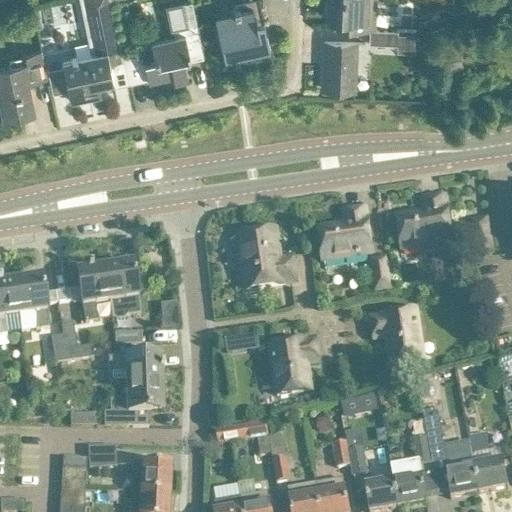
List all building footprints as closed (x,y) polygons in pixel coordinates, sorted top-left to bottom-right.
[(128,82),(122,56),(110,0),(82,0),(93,51),(61,58),(63,66),(47,69),(52,92),(68,89),(70,102),(89,98),(88,91),(100,88),(99,82),(113,79),(114,85),(128,82)] [(203,56),(193,8),(191,0),(168,6),(174,34),(152,39),(155,56),(139,59),(138,53),(122,56),(128,82),(172,73),(173,79),(188,76),(183,53),(200,49),(202,56),(203,56)] [(237,0),(235,0),(236,6),(233,6),(233,9),(214,13),(224,58),(230,56),(229,52),(254,47),(255,51),(269,48),(262,16),(259,0),(237,0)] [(326,0),(325,15),(339,16),(339,24),(336,24),(336,26),(370,28),(374,27),(375,0),(326,0)] [(398,28),(374,27),(370,28),(369,42),(397,43),(397,34),(397,32),(398,28)] [(397,34),(397,43),(414,44),(414,33),(397,32),(397,34)] [(356,41),(324,40),(321,87),(354,89),(356,41)] [(40,50),(20,54),(9,57),(10,64),(0,66),(0,100),(3,115),(33,109),(26,80),(46,76),(40,50)] [(450,243),(443,192),(441,192),(442,201),(429,202),(432,217),(425,218),(425,215),(398,219),(403,251),(450,243)] [(372,256),(364,204),(362,204),(363,212),(350,214),(353,229),(346,230),(346,227),(320,231),(324,263),(372,256)] [(491,250),(487,222),(471,225),(475,253),(491,250)] [(280,262),(275,234),(230,241),(230,242),(239,240),(247,292),(300,284),(300,282),(295,283),(293,268),(277,270),(276,263),(280,262)] [(389,259),(369,262),(374,296),(394,293),(389,259)] [(123,264),(105,267),(110,303),(112,321),(114,321),(117,323),(124,321),(126,319),(140,316),(132,265),(123,267),(123,264)] [(110,303),(105,267),(92,269),(92,268),(87,269),(88,272),(77,273),(85,325),(97,323),(95,306),(110,303)] [(32,278),(13,281),(19,317),(33,315),(36,332),(48,330),(41,279),(32,280),(32,278)] [(19,317),(13,281),(1,283),(1,282),(0,282),(0,337),(6,337),(3,319),(19,317)] [(416,313),(364,321),(364,323),(372,322),(374,335),(389,333),(390,339),(387,340),(391,366),(424,361),(416,313)] [(75,351),(72,325),(60,327),(61,339),(63,352),(75,351)] [(141,346),(140,334),(115,335),(115,347),(141,346)] [(65,364),(63,352),(61,339),(50,340),(53,366),(65,364)] [(310,392),(306,366),(303,366),(302,360),(317,358),(315,345),(323,343),(323,342),(271,349),(278,396),(270,397),(270,398),(310,392)] [(91,361),(89,349),(75,351),(63,352),(65,364),(91,361)] [(109,388),(126,387),(163,386),(163,373),(163,369),(160,369),(160,358),(108,360),(109,388)] [(163,406),(163,386),(126,387),(127,402),(109,403),(110,416),(104,416),(104,429),(148,429),(148,428),(144,428),(144,414),(162,414),(161,406),(163,406)] [(96,428),(96,416),(70,417),(70,429),(96,428)] [(424,423),(427,441),(432,465),(448,462),(440,420),(424,423)] [(272,457),(269,434),(267,425),(255,427),(243,429),(246,443),(258,440),(261,459),(272,457)] [(246,443),(243,429),(217,434),(219,448),(246,443)] [(281,431),(269,434),(272,457),(278,485),(292,482),(288,461),(281,431)] [(346,437),(347,443),(352,467),(354,479),(367,477),(363,451),(360,434),(346,437)] [(472,446),(471,446),(480,496),(480,495),(508,490),(508,491),(509,491),(504,464),(501,451),(490,453),(486,435),(470,438),(472,446)] [(432,465),(427,441),(415,443),(420,464),(420,467),(432,465)] [(352,467),(347,443),(333,446),(338,470),(352,467)] [(480,496),(471,446),(454,450),(458,472),(446,474),(451,501),(452,501),(452,500),(479,495),(479,496),(480,496)] [(116,470),(115,448),(87,449),(88,471),(116,470)] [(392,472),(394,485),(399,511),(399,510),(426,505),(427,506),(428,506),(420,467),(420,464),(401,467),(399,459),(390,461),(392,472)] [(86,473),(86,461),(62,460),(62,472),(86,473)] [(392,472),(390,461),(374,464),(375,475),(392,472)] [(142,466),(131,465),(130,493),(141,493),(142,492),(169,495),(171,466),(142,465),(142,466)] [(85,486),(86,473),(62,472),(61,484),(85,486)] [(349,511),(344,481),(328,484),(316,486),(320,511),(349,511)] [(84,498),(85,486),(61,484),(60,496),(84,498)] [(399,511),(394,485),(365,490),(369,511),(388,511),(398,510),(398,511),(399,511)] [(320,511),(316,486),(304,488),(288,491),(291,511),(320,511)] [(168,511),(169,495),(142,492),(141,493),(141,506),(130,505),(129,511),(168,511)] [(268,494),(242,499),(243,511),(271,511),(270,505),(268,494)] [(83,510),(84,498),(60,496),(59,508),(83,510)] [(243,511),(242,499),(215,504),(215,511),(243,511)] [(24,511),(25,502),(0,502),(0,511),(24,511)]
